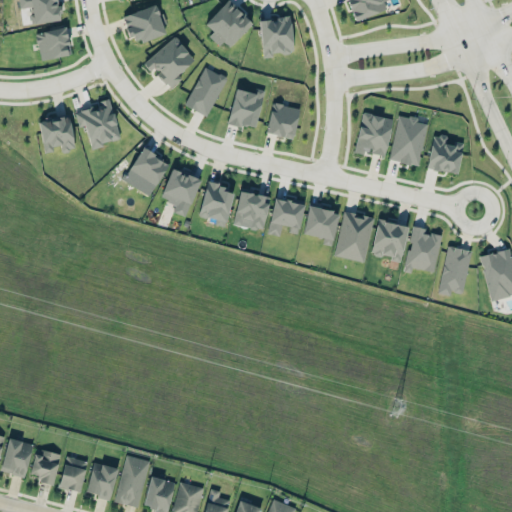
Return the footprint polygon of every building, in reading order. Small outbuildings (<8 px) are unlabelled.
[(59,20),(57,0),(18,0),(19,7),(29,6),(31,23),(59,20)] [(208,35),(219,45),(223,41),(229,47),(252,23),(228,0),(226,0),(204,23),(213,31),(208,35)] [(347,0),(354,20),(386,9),(383,0),(347,0)] [(121,16),(129,39),(138,36),(140,42),(165,33),(162,24),(163,23),(156,3),(121,16)] [(261,57),(272,56),(271,53),(292,52),(290,17),(259,18),(261,57)] [(70,55),(66,27),(35,31),(39,59),(70,55)] [(194,59),(173,36),(143,63),(152,73),(154,71),(170,88),(181,78),(177,74),(194,59)] [(226,77),(204,66),(184,104),(206,116),(226,77)] [(235,88),(226,121),(254,128),(264,90),(255,87),(254,93),(235,88)] [(120,138),(108,98),(95,102),(96,105),(74,112),(78,126),(84,125),(91,147),(120,138)] [(298,107),(270,103),(266,133),(293,137),(298,107)] [(390,117),(360,113),(355,150),(370,153),(385,155),(390,117)] [(388,159),(418,165),(426,124),(416,122),(417,118),(397,114),(388,159)] [(74,149),(68,115),(38,120),(44,153),(53,151),(52,146),(60,144),(61,151),(74,149)] [(426,168),(457,173),(461,142),(453,141),(453,145),(445,143),(446,136),(431,133),(426,168)] [(168,164),(142,147),(126,172),(152,189),(168,164)] [(185,216),(199,178),(170,168),(160,198),(175,203),(172,211),(185,216)] [(215,220),(214,223),(223,226),(233,190),(206,182),(197,215),(215,220)] [(232,221),(241,223),(242,219),(250,220),(248,227),(262,230),(269,195),(239,190),(232,221)] [(297,231),(303,203),(274,197),(266,233),(279,236),(280,228),(297,231)] [(301,233),(323,238),(322,243),(331,245),(338,212),(308,205),(301,233)] [(362,261),(372,217),(343,210),(333,255),(362,261)] [(399,259),(407,226),(377,219),(369,253),(399,259)] [(434,272),(440,235),(423,232),(424,228),(411,225),(404,267),(434,272)] [(470,250),(446,245),(436,293),(450,296),(451,291),(461,293),(470,250)] [(511,294),(511,261),(509,248),(479,255),(490,300),(511,294)] [(32,444),(8,437),(0,465),(0,470),(24,477),(32,444)] [(38,475),(36,481),(53,484),(58,454),(33,450),(29,473),(38,475)] [(113,501),(137,507),(148,460),(124,454),(113,501)] [(86,461),(66,455),(57,486),(78,492),(86,461)] [(110,498),(115,466),(91,462),(86,494),(110,498)] [(141,507),(161,511),(165,511),(173,482),(150,475),(141,507)] [(196,511),(201,486),(177,482),(171,511),(196,511)] [(224,511),(227,499),(218,497),(219,490),(208,488),(202,511),(224,511)] [(291,511),(294,507),(272,498),(265,511),(291,511)] [(258,511),(260,508),(238,500),(233,511),(258,511)]
